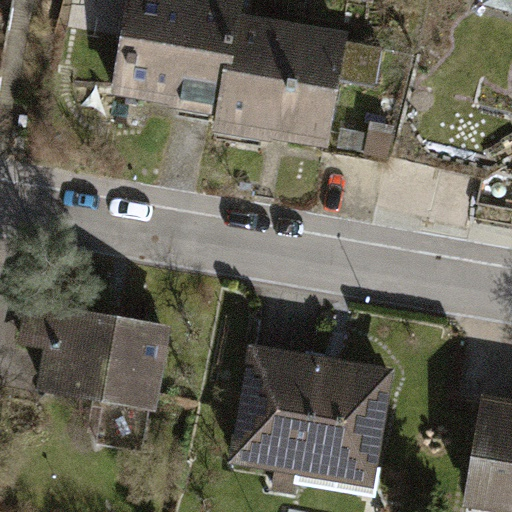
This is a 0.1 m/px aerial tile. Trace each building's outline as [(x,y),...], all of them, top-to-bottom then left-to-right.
[(240,8),(193,0),(131,0),(115,90),(222,109),(238,21),(240,8)] [(511,0),(487,0),(487,2),(511,9),(511,0)] [(345,41),(238,21),(222,109),(219,124),(327,143),(339,80),(378,87),(385,50),(345,42),(345,41)] [(395,129),(372,125),(366,159),(390,163),(395,129)] [(69,285),(37,279),(25,342),(53,347),(45,388),(108,399),(100,444),(144,451),(166,331),(64,313),(69,285)] [(308,361),(255,352),(236,459),(279,467),(275,488),(297,491),(303,457),(372,469),(388,379),(307,365),(308,361)] [(511,408),(487,405),(470,499),(511,505),(511,408)]
